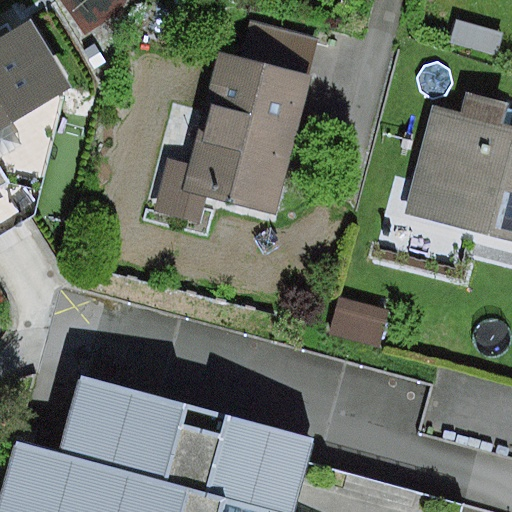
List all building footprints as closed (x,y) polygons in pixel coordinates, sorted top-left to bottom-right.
[(75,89),(34,21),(13,34),(8,26),(0,30),(0,134),(64,96),(75,89)] [(457,21),(450,44),(497,58),(504,35),(457,21)] [(251,22),(241,58),(308,77),(318,40),(251,22)] [(241,58),(223,53),(185,190),(277,215),(316,79),(308,77),(241,58)] [(462,113),(435,106),(408,213),(511,239),(511,127),(505,126),(510,105),(467,94),(462,113)] [(0,237),(1,237),(36,216),(64,96),(0,134),(0,190),(6,200),(0,203),(0,237)] [(387,314),(340,302),(331,336),(379,348),(387,314)] [(18,444),(0,511),(296,511),(310,463),(317,441),(84,378),(63,456),(18,444)]
